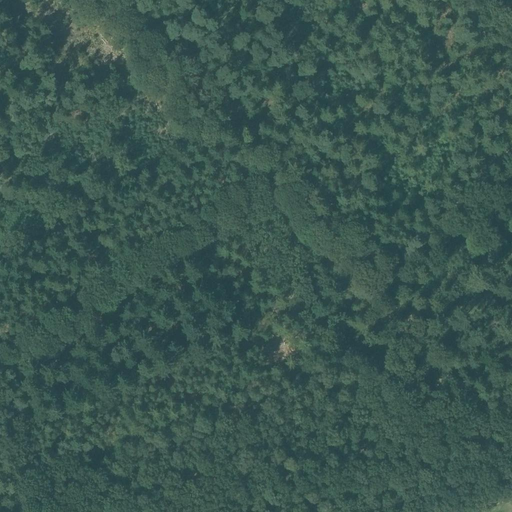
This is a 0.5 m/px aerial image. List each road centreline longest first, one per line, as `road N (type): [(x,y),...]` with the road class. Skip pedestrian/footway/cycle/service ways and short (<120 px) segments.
road 1 (track): [(109,0),(395,292),(511,180)]
road 2 (track): [(220,511),(252,489),(328,464),(493,464),(511,449)]
road 3 (track): [(85,511),(67,471),(13,432),(3,365)]
